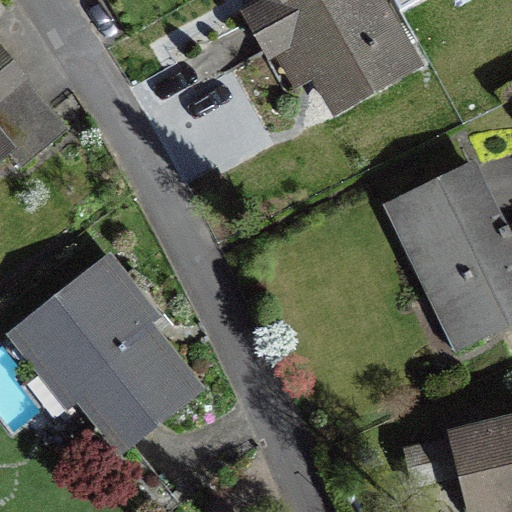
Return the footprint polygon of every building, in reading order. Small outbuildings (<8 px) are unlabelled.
[(297,38),(336,109),(414,66),(377,0),(274,0),(249,14),(270,53),(297,38)] [(65,126),(0,47),(0,152),(6,148),(19,164),(65,126)] [(447,285),(474,340),(511,320),(511,236),(507,226),(501,229),(470,166),(391,205),(433,291),(447,285)] [(58,361),(125,448),(195,393),(128,306),(133,293),(106,259),(61,295),(58,292),(43,303),(46,307),(17,330),(48,369),(58,361)] [(511,425),(453,440),(407,452),(415,484),(461,473),(470,511),(483,511),(511,505),(511,425)]
